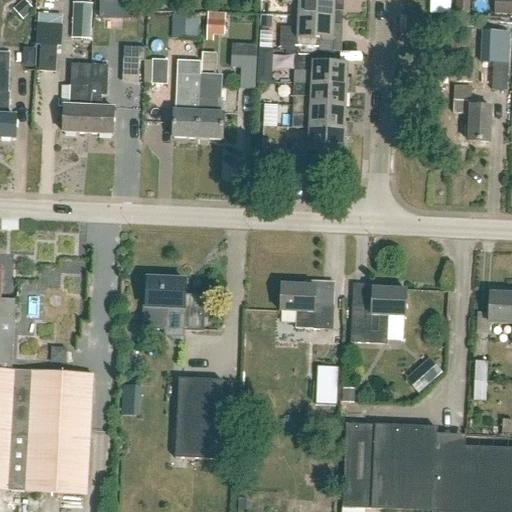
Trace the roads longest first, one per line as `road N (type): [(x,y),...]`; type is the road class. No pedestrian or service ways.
road 1 (unclassified): [(376,225),(0,208)]
road 2 (residential): [(376,225),(387,0)]
road 3 (unclassified): [(511,230),(376,225)]
